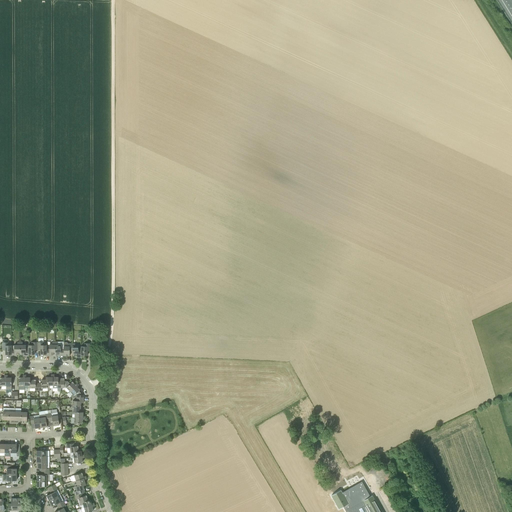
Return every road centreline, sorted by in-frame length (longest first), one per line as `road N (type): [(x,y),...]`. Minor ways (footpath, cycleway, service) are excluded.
road 1 (track): [(89,385),(105,375),(111,323),(112,0)]
road 2 (residential): [(93,430),(93,394),(79,374),(64,366),(0,366)]
